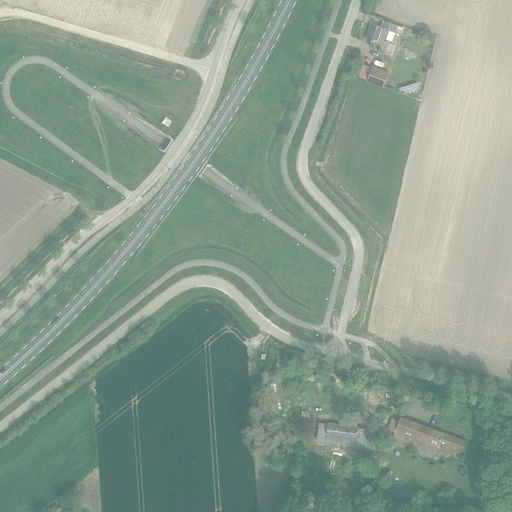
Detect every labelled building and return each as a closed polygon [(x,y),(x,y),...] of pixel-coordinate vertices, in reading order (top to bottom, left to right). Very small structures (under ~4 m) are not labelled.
[(393,30),(395,24),(383,20),(381,26),(371,23),(366,39),(381,44),(379,51),(392,55),(395,43),(390,42),(394,31),(393,30)] [(363,64),(358,76),(368,79),(367,81),(383,86),(388,72),(373,67),(372,68),(363,64)] [(275,358),(274,371),(283,373),(285,360),(275,358)] [(426,451),(434,430),(401,417),(393,438),(426,451)] [(318,426),(317,428),(318,430),(319,432),(322,433),(327,433),(327,434),(336,435),(341,436),(341,442),(356,444),(357,432),(364,433),(362,447),(367,448),(368,440),(372,441),(373,430),(328,424),(328,425),(323,424),(320,424),(318,426)] [(467,443),(434,430),(426,451),(436,454),(438,448),(462,457),(467,443)]
